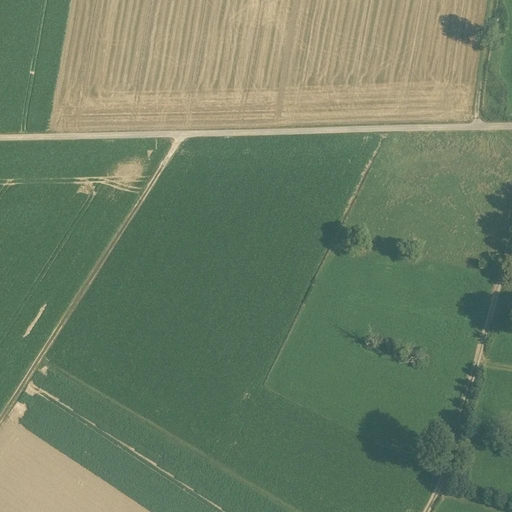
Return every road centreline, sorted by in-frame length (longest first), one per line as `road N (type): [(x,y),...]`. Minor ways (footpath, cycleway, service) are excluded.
road 1 (track): [(476,127),(0,139)]
road 2 (track): [(0,420),(178,134)]
road 3 (track): [(293,511),(38,360)]
road 4 (track): [(427,511),(442,486),(511,245)]
road 5 (track): [(476,127),(494,0)]
